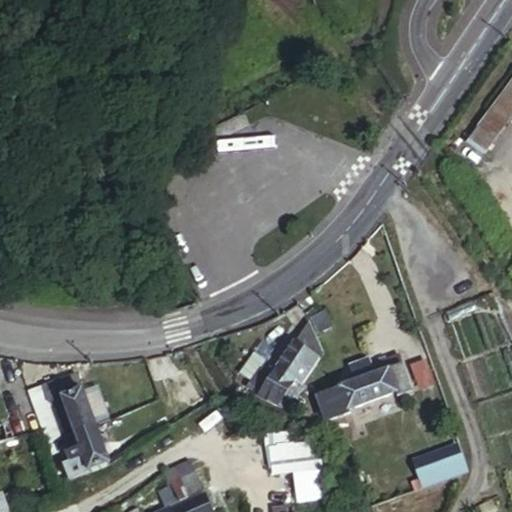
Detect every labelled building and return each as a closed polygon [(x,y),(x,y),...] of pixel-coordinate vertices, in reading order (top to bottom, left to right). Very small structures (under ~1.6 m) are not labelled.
[(511,112),(511,80),(467,142),(482,154),(511,112)] [(265,373),(254,391),(257,393),(259,394),(261,395),(264,396),(268,397),(273,398),(281,400),(285,402),(289,402),(291,404),(296,397),(309,386),(304,382),(319,356),(295,340),(280,365),(272,377),(265,373)] [(375,375),(404,365),(401,355),(371,365),(371,366),(375,375)] [(343,387),(352,409),(399,392),(400,395),(415,389),(406,364),(404,365),(375,375),(371,366),(355,372),(359,382),(343,387)] [(73,438),(98,429),(77,373),(56,381),(63,398),(58,400),(73,438)] [(40,386),(62,442),(73,438),(58,400),(63,398),(56,381),(40,386)] [(343,387),(332,392),(341,418),(353,413),(352,409),(343,387)] [(69,485),(112,467),(98,429),(73,438),(78,454),(67,458),(71,468),(63,471),(69,485)] [(290,442),(265,443),(265,431),(233,432),(234,465),(273,464),(273,472),(290,471),(290,442)] [(24,443),(22,437),(6,442),(0,443),(0,445),(3,455),(19,450),(17,445),(24,443)] [(73,438),(62,442),(67,458),(78,454),(73,438)] [(423,487),(468,471),(459,444),(413,460),(423,487)] [(176,511),(215,511),(209,497),(206,498),(191,464),(163,478),(178,511),(176,511)]
